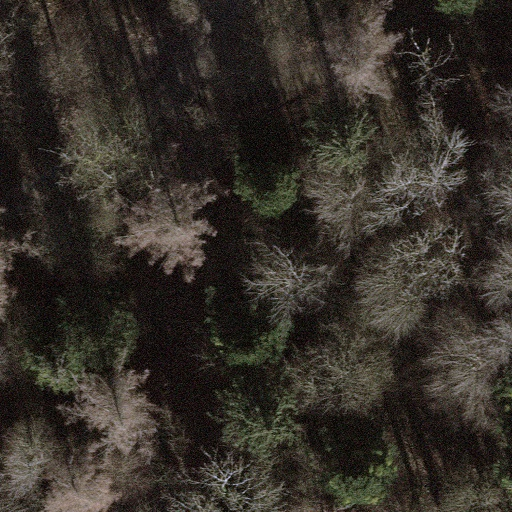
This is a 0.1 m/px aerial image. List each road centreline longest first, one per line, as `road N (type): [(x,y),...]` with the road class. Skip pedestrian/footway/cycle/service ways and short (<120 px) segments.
road 1 (track): [(0,198),(158,116),(233,0)]
road 2 (track): [(158,116),(291,76),(445,0)]
